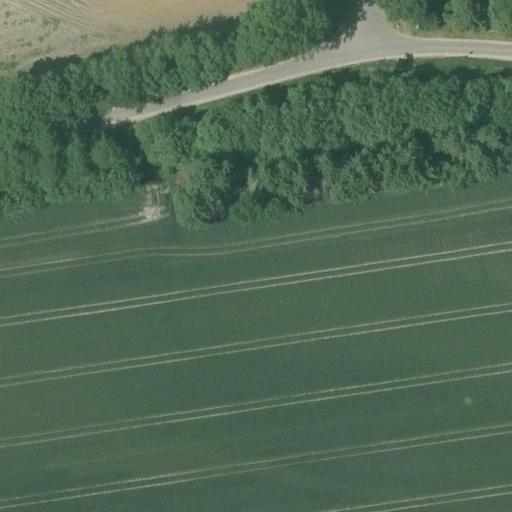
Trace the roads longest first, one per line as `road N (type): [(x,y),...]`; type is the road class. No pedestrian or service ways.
road 1 (unclassified): [(0,146),(353,49)]
road 2 (unclassified): [(353,49),(511,50)]
